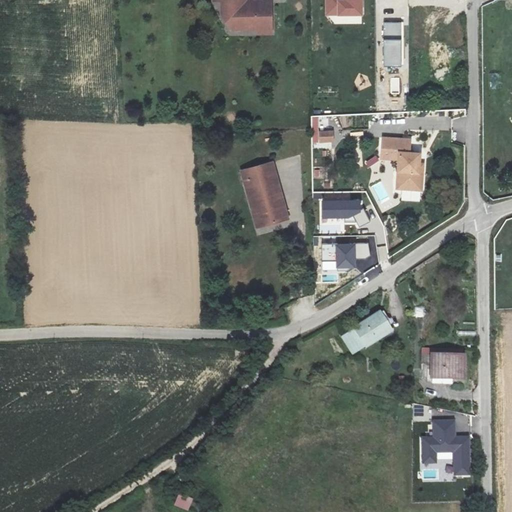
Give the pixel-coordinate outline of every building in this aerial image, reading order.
[(232,0),(223,0),(224,18),(232,18),(232,0)] [(237,18),(237,28),(258,28),(258,35),(272,34),(272,0),(248,1),(248,0),(232,0),(232,18),(237,18)] [(365,14),(364,0),(327,0),(328,15),(365,14)] [(335,129),(319,130),(320,143),(335,142),(335,129)] [(407,156),(406,176),(410,177),(409,193),(430,195),(431,173),(427,173),(428,161),(429,149),(413,148),(413,142),(393,141),(392,155),(407,156)] [(264,218),(255,221),(259,234),(290,225),(273,169),(242,178),(246,192),(255,189),(264,218)] [(246,192),(255,221),(264,218),(255,189),(246,192)] [(323,218),(355,218),(360,226),(369,221),(360,205),(360,200),(323,201),(323,218)] [(368,244),(322,245),(323,260),(338,260),(338,268),(355,267),(355,258),(368,258),(368,244)] [(354,354),(365,347),(366,349),(393,331),(387,322),(389,320),(382,309),(353,329),(354,330),(343,337),(354,354)] [(461,379),(461,356),(428,356),(428,366),(420,366),(420,379),(461,379)] [(453,422),(433,422),(434,439),(423,440),(423,463),(435,463),(436,453),(453,452),(455,474),(468,475),(468,438),(454,438),(453,422)] [(178,494),(174,506),(188,511),(192,499),(178,494)]
